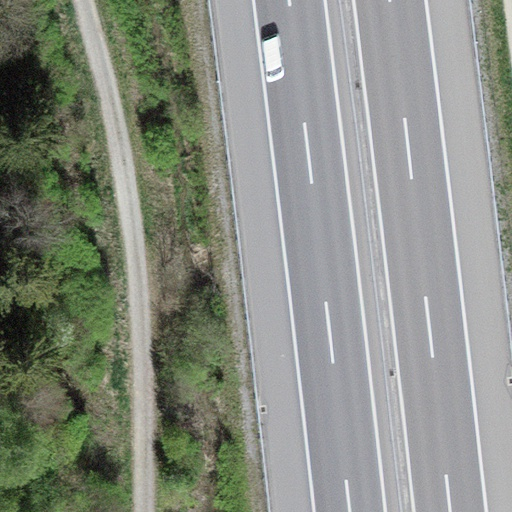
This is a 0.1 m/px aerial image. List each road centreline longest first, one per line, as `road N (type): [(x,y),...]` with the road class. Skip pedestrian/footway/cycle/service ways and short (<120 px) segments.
road 1 (track): [(85,0),(127,185),(146,511)]
road 2 (motorway): [(288,0),(349,511)]
road 3 (motorway): [(450,511),(389,0)]
